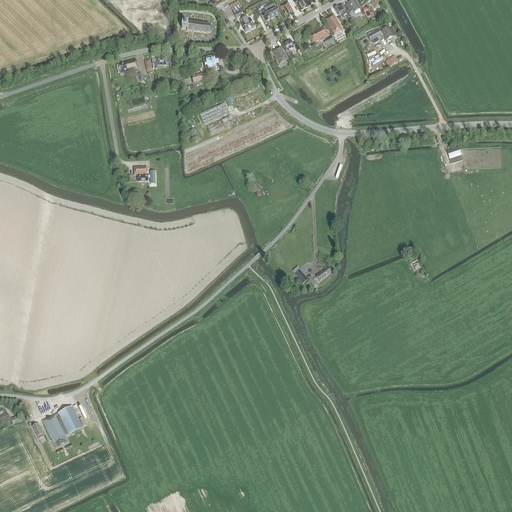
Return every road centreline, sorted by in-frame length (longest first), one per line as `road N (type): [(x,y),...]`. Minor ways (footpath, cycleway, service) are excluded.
road 1 (unclassified): [(0,395),(77,391),(201,306),(293,220),(339,154),(342,133)]
road 2 (unclassified): [(0,97),(138,51),(255,46)]
road 3 (tertiary): [(342,133),(511,124)]
road 4 (track): [(511,241),(427,290),(412,273)]
